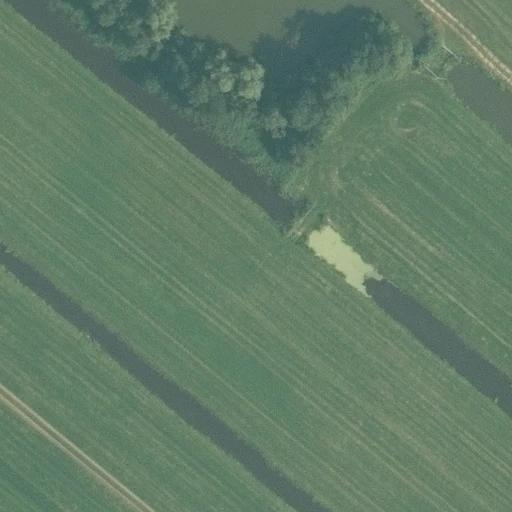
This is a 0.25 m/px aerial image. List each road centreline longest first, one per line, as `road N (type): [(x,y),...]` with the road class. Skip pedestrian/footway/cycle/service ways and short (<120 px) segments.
road 1 (track): [(461,32),(283,246)]
road 2 (track): [(141,511),(0,393)]
